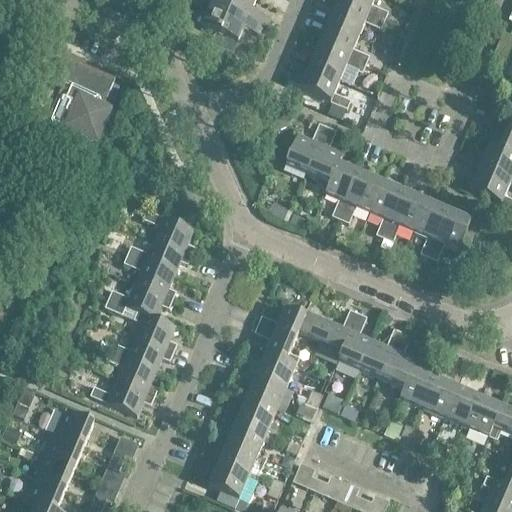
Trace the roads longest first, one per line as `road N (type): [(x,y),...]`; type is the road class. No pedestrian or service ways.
road 1 (residential): [(246,234),(126,511)]
road 2 (unclassified): [(246,234),(466,326),(511,322)]
road 3 (residential): [(465,104),(399,82),(380,128),(387,140),(442,161)]
road 4 (unclassified): [(62,0),(163,43),(186,108)]
road 5 (residential): [(186,108),(237,95),(271,66),(301,0)]
road 6 (unclassified): [(186,108),(246,234)]
road 7 (residential): [(429,511),(432,504),(318,455)]
